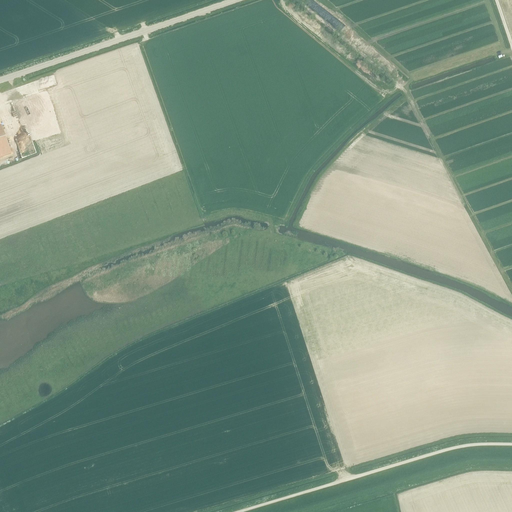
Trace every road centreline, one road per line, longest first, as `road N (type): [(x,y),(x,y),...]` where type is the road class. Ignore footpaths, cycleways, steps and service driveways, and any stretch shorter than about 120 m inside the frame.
road 1 (unclassified): [(244,511),(454,446),(511,444)]
road 2 (unclassified): [(0,81),(237,0)]
